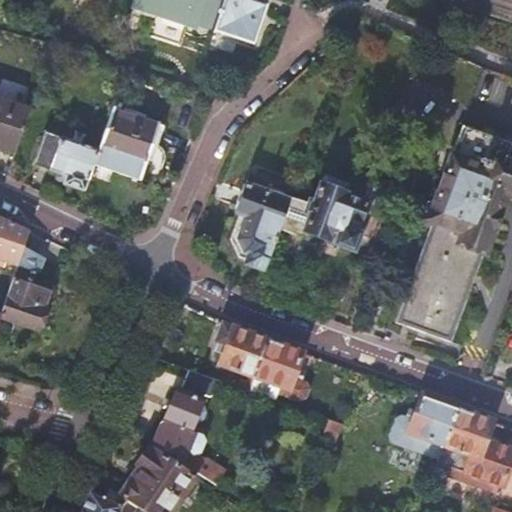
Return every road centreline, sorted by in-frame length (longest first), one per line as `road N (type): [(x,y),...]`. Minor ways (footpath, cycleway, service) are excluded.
road 1 (residential): [(511,402),(160,271)]
road 2 (residential): [(160,271),(250,107),(313,21)]
road 3 (residential): [(0,191),(160,271)]
road 4 (residential): [(87,434),(160,271)]
